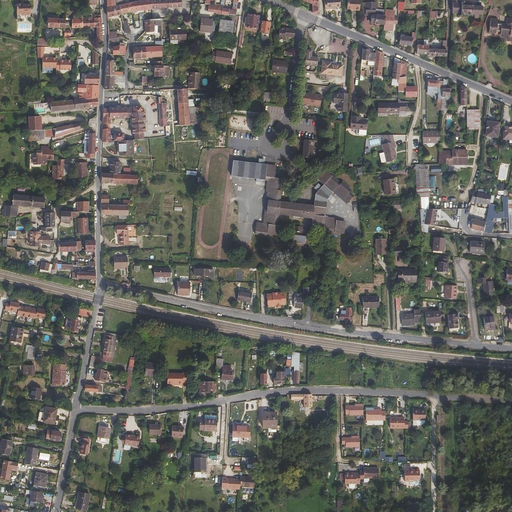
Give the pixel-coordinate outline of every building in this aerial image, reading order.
[(132,10),(131,0),(118,4),(119,12),(132,10)] [(151,8),(150,0),(134,0),(131,0),(132,10),(132,12),(134,12),(134,9),(151,8)] [(317,15),(316,0),(304,0),(311,3),(312,13),(317,15)] [(359,10),(359,0),(346,0),(346,3),(346,8),(354,9),(354,10),(359,10)] [(481,14),(482,6),(459,5),(458,0),(452,0),(452,8),(458,8),(458,14),(463,14),(463,13),(474,14),(474,17),(478,17),(478,14),(481,14)] [(16,2),(16,12),(21,12),(21,14),(30,14),(30,3),(23,3),(21,3),(21,1),(16,2)] [(375,10),(375,2),(366,2),(365,9),(375,10)] [(119,12),(118,4),(115,4),(114,4),(106,6),(105,7),(106,16),(119,12)] [(215,13),(216,4),(215,4),(213,4),(211,4),(209,4),(207,4),(206,11),(213,12),(213,13),(215,13)] [(221,4),(216,4),(215,13),(228,15),(228,14),(235,15),(235,10),(221,7),(221,4)] [(374,15),(375,10),(365,9),(364,14),(370,15),(370,22),(383,24),(384,16),(374,15)] [(392,17),(392,11),(392,10),(385,10),(384,16),(383,24),(387,24),(386,30),(392,30),(392,24),(393,24),(393,22),(393,17),(392,17)] [(86,26),(86,17),(81,17),(81,12),(72,12),(72,17),(71,17),(70,26),(86,26)] [(256,28),(258,16),(247,14),(247,18),(245,17),(244,22),(246,23),(245,26),(256,28)] [(64,26),(64,17),(47,18),(47,26),(63,26),(64,26)] [(511,17),(507,17),(506,23),(498,22),(498,18),(492,18),(489,32),(497,33),(497,31),(501,32),(501,35),(504,35),(503,40),(511,41),(511,17)] [(152,30),(152,23),(160,23),(160,18),(152,18),(144,19),(144,31),(152,30)] [(210,32),(211,20),(200,19),(199,31),(210,32)] [(229,35),(231,22),(218,20),(216,33),(229,35)] [(267,33),(269,22),(261,21),(259,31),(267,33)] [(130,32),(129,24),(124,25),(123,24),(121,24),(123,32),(125,33),(130,32)] [(293,37),(294,29),(279,27),(277,38),(283,39),(284,36),(293,37)] [(185,38),(184,29),(169,29),(170,39),(185,38)] [(415,44),(415,39),(411,39),(411,38),(399,37),(398,44),(411,45),(411,44),(415,44)] [(446,56),(446,40),(442,40),(442,49),(430,49),(430,42),(428,42),(427,45),(427,54),(427,55),(446,56)] [(160,55),(160,45),(131,47),(131,57),(160,55)] [(427,54),(427,45),(416,45),(416,53),(427,54)] [(373,67),(374,50),(371,48),(371,50),(361,50),(360,60),(367,60),(370,60),(370,66),(373,67)] [(317,67),(318,58),(311,57),(312,50),(306,50),(304,66),(317,67)] [(381,73),(382,61),(385,61),(385,54),(374,50),(373,67),(372,80),(380,80),(380,76),(387,77),(387,74),(381,73)] [(229,63),(230,54),(216,51),(216,53),(212,52),(211,56),(211,60),(214,60),(214,61),(229,63)] [(42,66),(55,66),(55,60),(55,56),(43,56),(42,56),(42,66)] [(163,62),(162,57),(160,57),(160,60),(152,61),(152,65),(161,65),(161,62),(163,62)] [(58,60),(55,60),(55,66),(55,68),(69,68),(69,59),(58,59),(58,60)] [(340,75),(341,63),(330,62),(327,61),(327,60),(322,59),(320,73),(335,75),(340,75)] [(285,72),(287,62),(272,60),(270,71),(285,72)] [(406,63),(400,60),(399,79),(398,90),(404,90),(404,96),(416,96),(416,88),(414,88),(414,86),(404,86),(406,63)] [(166,75),(166,65),(161,65),(152,65),(153,75),(166,75)] [(187,77),(187,87),(198,88),(198,84),(198,72),(189,71),(189,76),(187,77)] [(111,88),(111,74),(104,74),(103,88),(111,88)] [(449,96),(449,89),(446,88),(447,80),(443,78),(443,81),(442,99),(441,110),(445,110),(446,96),(449,96)] [(442,99),(443,81),(428,80),(427,93),(432,93),(432,91),(438,91),(437,99),(442,99)] [(77,83),(75,98),(96,96),(96,85),(90,84),(77,83)] [(186,97),(185,87),(176,88),(176,101),(192,101),(192,97),(186,97)] [(318,106),(320,95),(310,93),(309,95),(303,94),(301,103),(318,106)] [(346,112),(348,93),(342,93),(342,94),(340,94),(332,94),(332,103),(337,103),(337,111),(346,112)] [(165,124),(164,101),(161,101),(160,95),(157,95),(158,125),(163,124),(165,124)] [(75,98),(49,101),(49,110),(95,105),(96,96),(75,98)] [(196,113),(196,105),(192,105),(192,101),(176,101),(177,113),(196,113)] [(404,111),(404,101),(400,101),(397,101),(397,103),(376,103),(376,112),(397,112),(397,110),(404,111)] [(143,119),(142,111),(140,111),(140,105),(132,105),(132,106),(124,106),(120,107),(120,116),(130,116),(130,123),(129,123),(130,132),(132,132),(132,138),(140,137),(140,131),(142,131),(142,123),(141,123),(140,119),(143,119)] [(120,116),(120,107),(101,107),(101,122),(109,122),(109,117),(120,116)] [(478,128),(478,109),(466,109),(466,128),(478,128)] [(197,123),(196,113),(177,113),(178,124),(188,123),(197,123)] [(39,115),(27,116),(28,130),(36,129),(36,128),(40,128),(39,115)] [(366,129),(366,120),(359,119),(359,117),(350,117),(349,128),(366,129)] [(499,122),(487,121),(486,135),(497,136),(499,122)] [(77,122),(53,127),(54,136),(81,127),(80,123),(77,124),(77,122)] [(511,139),(511,127),(505,126),(503,138),(511,139)] [(36,129),(35,138),(54,136),(53,127),(40,128),(36,128),(36,129)] [(120,139),(120,133),(112,133),(112,135),(108,135),(108,127),(101,127),(100,140),(117,139),(120,139)] [(35,138),(36,129),(28,130),(28,138),(35,138)] [(439,130),(421,130),(421,141),(438,141),(439,130)] [(86,142),(93,142),(93,133),(87,132),(87,139),(82,139),(82,142),(86,142)] [(396,159),(392,146),(394,145),(392,135),(384,135),(386,143),(381,144),(385,161),(396,159)] [(132,152),(131,138),(121,139),(120,139),(117,139),(118,153),(132,152)] [(312,159),(314,141),(303,140),(300,158),(312,159)] [(84,151),(84,156),(92,156),(93,142),(86,142),(86,151),(84,151)] [(40,145),(40,148),(40,149),(39,158),(45,158),(46,158),(51,158),(52,150),(51,150),(51,149),(48,149),(48,145),(40,145)] [(39,158),(40,149),(35,149),(35,151),(35,154),(32,154),(32,163),(39,163),(43,163),(43,161),(45,161),(45,158),(39,158)] [(451,158),(451,155),(451,150),(438,150),(437,163),(445,163),(445,158),(451,158)] [(62,157),(54,158),(54,163),(51,164),(52,177),(61,177),(61,173),(60,164),(62,164),(62,157)] [(325,214),(327,200),(334,191),(335,192),(337,191),(348,200),(353,194),(349,190),(351,187),(342,179),(339,182),(324,169),(317,177),(323,183),(315,191),(313,205),(279,202),(280,191),(277,190),(278,178),(276,178),(277,165),(264,164),(265,160),(258,159),(258,163),(232,161),(230,177),(266,179),(265,191),(267,191),(265,222),(257,223),(255,239),(266,240),(267,239),(278,240),(280,226),(277,226),(277,215),(311,219),(311,225),(322,226),(322,229),(334,230),(334,234),(344,235),(346,222),(336,220),(336,218),(327,217),(327,214),(325,214)] [(118,173),(119,161),(108,160),(107,172),(115,172),(118,173)] [(86,161),(73,162),(74,176),(85,176),(84,165),(86,165),(86,161)] [(427,180),(426,167),(419,168),(420,180),(427,180)] [(115,181),(115,172),(107,172),(99,171),(99,180),(115,181)] [(135,182),(135,174),(128,174),(122,173),(118,173),(115,172),(115,181),(135,182)] [(397,192),(396,177),(382,179),(384,194),(397,192)] [(490,194),(473,190),(469,200),(484,203),(484,202),(488,202),(490,194)] [(30,204),(31,194),(12,192),(10,202),(30,204)] [(43,196),(31,194),(30,204),(38,205),(38,206),(40,207),(40,205),(42,206),(43,196)] [(76,200),(75,210),(77,210),(86,210),(87,200),(76,200)] [(126,213),(126,203),(99,203),(99,212),(126,213)] [(18,216),(18,205),(4,204),(3,216),(18,216)] [(493,220),(496,207),(488,206),(485,218),(493,220)] [(435,212),(436,207),(428,207),(426,214),(425,222),(422,221),(421,221),(422,230),(429,231),(429,223),(433,223),(434,218),(435,218),(435,217),(436,212),(435,212)] [(59,210),(59,220),(69,220),(69,210),(59,210)] [(32,221),(32,228),(40,229),(40,226),(45,226),(52,226),(53,226),(53,212),(43,212),(44,221),(32,221)] [(87,217),(77,217),(77,233),(87,233),(87,217)] [(482,230),(484,221),(472,217),(472,218),(470,218),(470,219),(472,220),(470,226),(482,230)] [(490,231),(493,220),(485,218),(484,221),(482,230),(490,232),(490,231)] [(126,242),(125,223),(114,223),(114,232),(117,232),(117,242),(126,242)] [(49,236),(39,235),(39,231),(30,230),(29,245),(39,246),(39,242),(49,242),(49,239),(49,236)] [(307,236),(293,235),(292,243),(304,244),(304,245),(306,245),(307,236)] [(444,251),(446,237),(438,236),(436,250),(444,251)] [(84,239),(84,249),(93,249),(93,238),(84,239)] [(384,252),(383,240),(374,240),(374,252),(384,252)] [(482,251),(483,241),(470,240),(469,250),(482,251)] [(68,249),(68,241),(57,242),(57,250),(58,250),(68,249)] [(399,253),(399,245),(390,245),(390,253),(399,253)] [(125,265),(125,255),(112,255),(111,265),(125,265)] [(446,271),(448,259),(439,258),(437,270),(446,271)] [(41,260),(39,267),(47,269),(48,261),(41,260)] [(207,271),(207,267),(209,267),(209,264),(196,264),(196,265),(196,269),(197,270),(197,273),(207,273),(207,271)] [(168,274),(168,266),(152,265),(152,274),(168,274)] [(414,281),(414,269),(395,269),(395,280),(409,280),(409,281),(414,281)] [(492,292),(491,280),(486,281),(486,276),(476,277),(476,282),(482,281),(483,293),(492,292)] [(187,280),(179,280),(176,279),(176,292),(187,292),(187,280),(188,280),(187,280)] [(455,297),(456,283),(445,282),(443,296),(455,297)] [(247,301),(249,292),(237,290),(235,299),(243,300),(247,301)] [(284,302),(284,290),(271,290),(271,291),(271,294),(279,294),(279,302),(284,302)] [(279,302),(279,294),(271,294),(271,291),(266,291),(266,304),(271,304),(271,303),(275,303),(275,306),(279,306),(279,302)] [(376,305),(376,295),(361,295),(361,305),(376,305)] [(17,310),(18,304),(18,301),(9,299),(9,301),(5,301),(4,307),(17,310)] [(301,311),(301,301),(293,300),(292,310),(301,311)] [(16,313),(25,314),(27,306),(18,304),(17,310),(16,313)] [(34,315),(36,307),(27,306),(25,314),(34,316),(34,315)] [(34,315),(44,317),(45,308),(36,306),(36,307),(34,315)] [(349,318),(350,312),(345,312),(345,306),(344,306),(344,308),(339,308),(339,312),(338,312),(338,317),(349,318)] [(419,322),(418,309),(412,309),(412,312),(400,313),(400,323),(412,323),(412,322),(419,322)] [(440,321),(439,310),(424,311),(425,322),(440,321)] [(459,327),(457,313),(447,314),(448,328),(459,327)] [(493,327),(492,315),(482,315),(483,328),(493,327)] [(70,326),(69,329),(76,330),(77,319),(69,317),(68,326),(70,326)] [(11,325),(9,338),(19,341),(22,327),(11,325)] [(110,352),(110,348),(113,349),(114,345),(111,344),(112,336),(107,335),(103,355),(110,356),(111,352),(110,352)] [(297,381),(298,351),(290,350),(289,364),(292,364),(292,381),(297,381)] [(221,357),(214,356),(214,367),(220,367),(219,377),(230,377),(231,368),(228,368),(228,364),(221,363),(221,357)] [(130,389),(134,360),(128,359),(124,388),(130,389)] [(52,362),(51,378),(54,378),(53,381),(63,382),(64,369),(64,363),(52,362)] [(22,363),(22,372),(27,373),(32,373),(32,363),(22,363)] [(153,365),(143,364),(142,373),(152,374),(153,365)] [(105,376),(107,371),(97,369),(95,380),(100,381),(101,375),(105,376)] [(282,381),(282,376),(283,376),(283,370),(276,370),(275,376),(272,376),(272,381),(282,381)] [(185,382),(185,372),(180,372),(180,374),(174,374),(174,372),(165,372),(165,383),(175,383),(175,384),(181,384),(180,382),(185,382)] [(214,391),(214,379),(197,379),(197,390),(214,391)] [(100,392),(102,383),(85,380),(84,384),(86,385),(85,390),(100,392)] [(40,386),(31,385),(29,396),(38,397),(40,386)] [(362,410),(362,401),(354,401),(345,401),(345,409),(349,409),(349,410),(362,410)] [(385,416),(385,407),(381,407),(381,405),(373,405),(366,405),(366,416),(385,416)] [(44,406),(43,412),(41,421),(51,423),(54,409),(44,406)] [(424,417),(425,406),(412,406),(412,416),(424,417)] [(274,425),(275,410),(262,410),(261,424),(274,425)] [(407,425),(407,417),(403,417),(403,414),(389,414),(389,424),(407,425)] [(215,426),(215,415),(203,415),(203,416),(203,421),(200,421),(200,420),(198,420),(198,426),(215,426)] [(157,430),(159,421),(148,418),(146,427),(157,430)] [(182,433),(181,423),(170,424),(172,435),(182,433)] [(105,441),(108,427),(102,426),(102,425),(97,424),(95,440),(105,441)] [(249,436),(249,426),(240,426),(236,426),(236,424),(232,424),(232,437),(249,436)] [(137,439),(138,429),(124,427),(124,429),(120,432),(123,436),(123,438),(137,439)] [(50,428),(48,436),(57,438),(59,430),(50,428)] [(358,442),(358,433),(350,433),(340,433),(340,439),(344,440),(344,442),(358,442)] [(1,438),(0,441),(0,450),(8,453),(10,440),(1,438)] [(85,450),(87,442),(79,440),(78,446),(80,447),(80,449),(85,450)] [(27,444),(24,462),(25,462),(34,463),(38,446),(27,444)] [(206,451),(193,450),(192,470),(193,470),(198,470),(205,470),(206,451)] [(15,469),(17,463),(3,460),(0,474),(0,478),(9,480),(11,468),(15,469)] [(377,476),(377,466),(369,466),(369,467),(362,467),(362,469),(358,469),(358,471),(358,472),(358,477),(362,477),(362,476),(377,476)] [(417,477),(417,468),(407,468),(407,466),(403,466),(402,478),(406,478),(407,477),(417,477)] [(35,469),(32,481),(43,483),(46,472),(35,469)] [(358,481),(358,477),(358,472),(348,472),(348,471),(344,471),(344,481),(358,481)] [(254,474),(241,473),(240,476),(240,483),(254,484),(254,474)] [(240,483),(240,476),(226,475),(226,474),(222,474),(221,485),(240,486),(240,483)] [(84,507),(87,491),(76,489),(73,505),(84,507)] [(332,511),(341,511),(342,500),(333,499),(332,511)]
